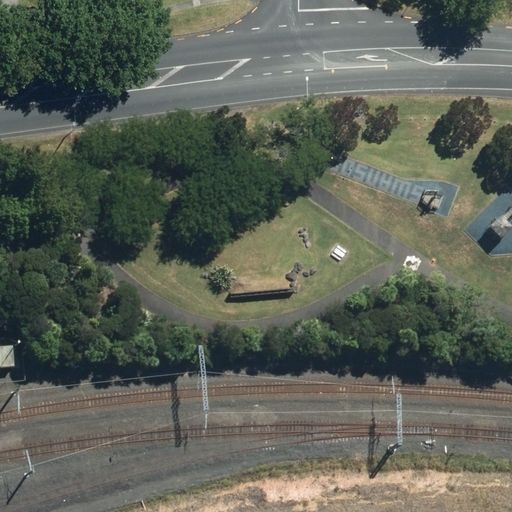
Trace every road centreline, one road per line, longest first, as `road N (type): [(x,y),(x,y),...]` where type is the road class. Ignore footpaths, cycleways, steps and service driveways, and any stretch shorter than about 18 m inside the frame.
road 1 (secondary): [(0,97),(302,61)]
road 2 (secondary): [(302,61),(511,58)]
